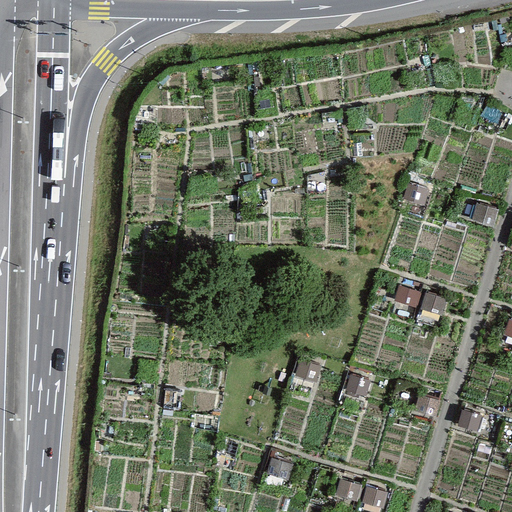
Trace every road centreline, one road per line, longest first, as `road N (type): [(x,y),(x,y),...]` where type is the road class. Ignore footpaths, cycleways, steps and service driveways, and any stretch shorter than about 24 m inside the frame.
road 1 (secondary): [(38,511),(47,176)]
road 2 (track): [(417,511),(511,190)]
road 3 (motorway): [(47,176),(106,61),(187,10)]
road 4 (motorway): [(187,10),(380,0)]
road 5 (secondary): [(47,176),(55,7)]
road 6 (motorway): [(55,7),(187,10)]
